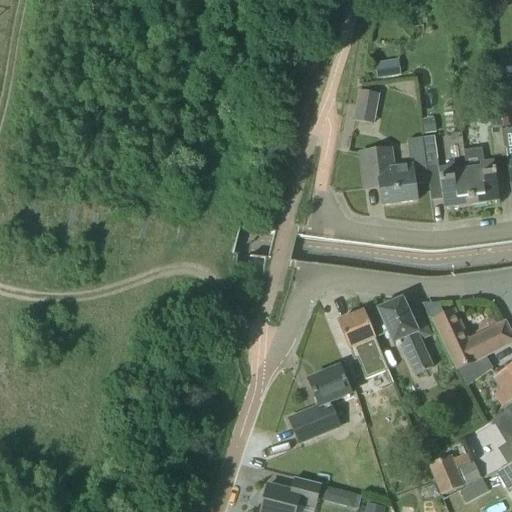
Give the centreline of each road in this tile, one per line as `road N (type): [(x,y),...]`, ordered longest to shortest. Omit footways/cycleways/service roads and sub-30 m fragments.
road 1 (residential): [(498,282),(437,289),(312,282),(257,385)]
road 2 (track): [(258,350),(222,293),(192,276),(106,295),(51,298),(0,288)]
road 3 (unclassified): [(243,242),(418,265),(511,255)]
road 4 (unclassified): [(236,241),(0,212)]
road 5 (residential): [(326,221),(412,240),(511,232)]
road 6 (residential): [(216,511),(257,385)]
